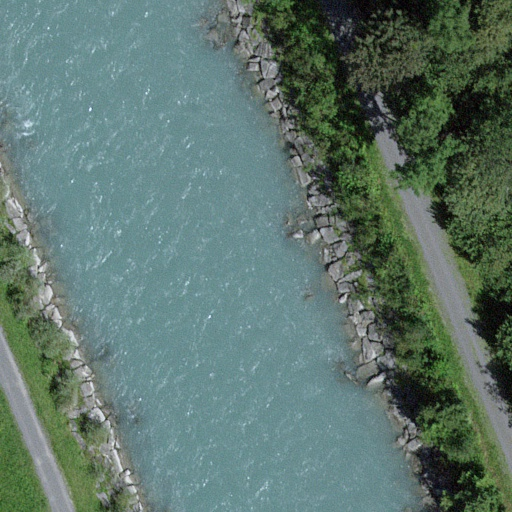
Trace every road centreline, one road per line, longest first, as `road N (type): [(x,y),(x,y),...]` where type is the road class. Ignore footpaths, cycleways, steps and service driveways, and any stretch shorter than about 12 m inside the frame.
road 1 (track): [(511,441),(335,0)]
road 2 (track): [(64,511),(0,351)]
